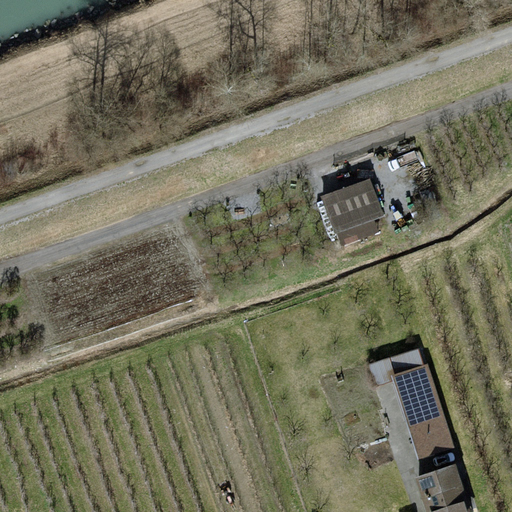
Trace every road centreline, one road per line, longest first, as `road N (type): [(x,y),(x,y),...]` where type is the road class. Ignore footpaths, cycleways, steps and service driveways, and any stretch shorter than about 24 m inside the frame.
road 1 (track): [(511,87),(0,273)]
road 2 (track): [(511,33),(0,216)]
road 3 (track): [(342,284),(0,399)]
